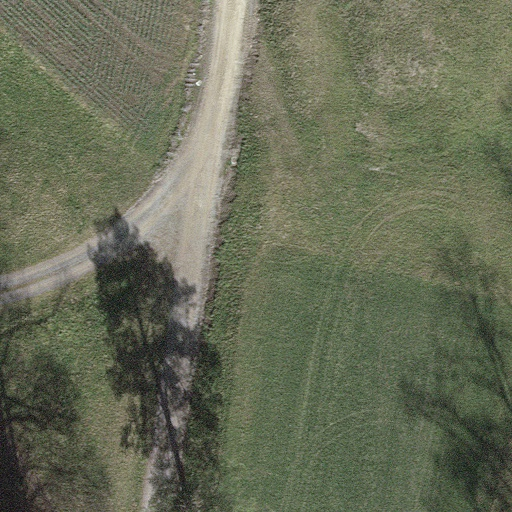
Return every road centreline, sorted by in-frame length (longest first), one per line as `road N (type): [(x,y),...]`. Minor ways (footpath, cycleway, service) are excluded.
road 1 (track): [(233,0),(159,511)]
road 2 (track): [(0,276),(93,253),(207,169)]
